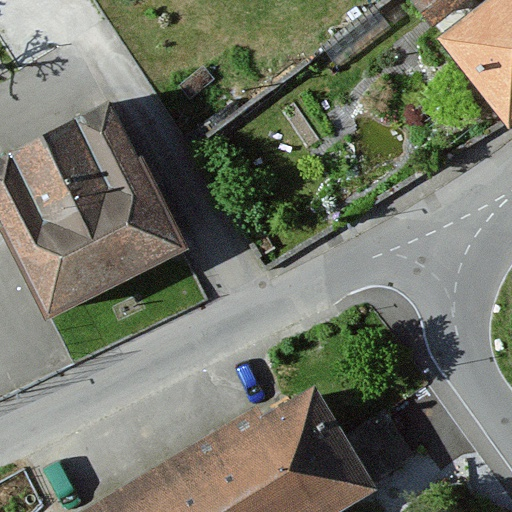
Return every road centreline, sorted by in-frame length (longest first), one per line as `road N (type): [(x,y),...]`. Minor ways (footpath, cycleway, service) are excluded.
road 1 (residential): [(427,233),(0,452)]
road 2 (residential): [(511,430),(460,344),(427,233)]
